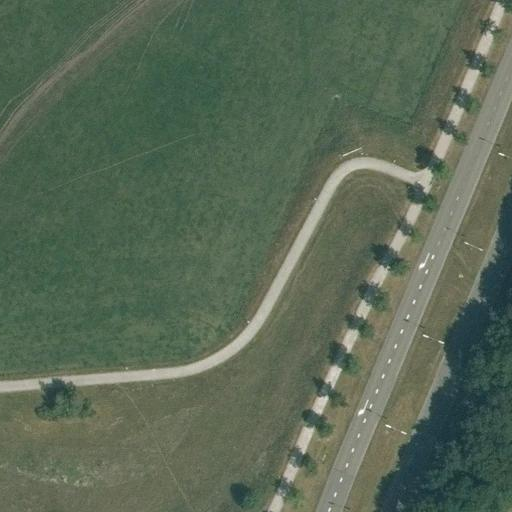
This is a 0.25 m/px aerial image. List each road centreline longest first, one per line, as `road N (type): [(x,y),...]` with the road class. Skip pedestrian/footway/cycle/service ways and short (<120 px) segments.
road 1 (tertiary): [(511,66),(330,511)]
road 2 (tertiary): [(388,511),(511,226)]
